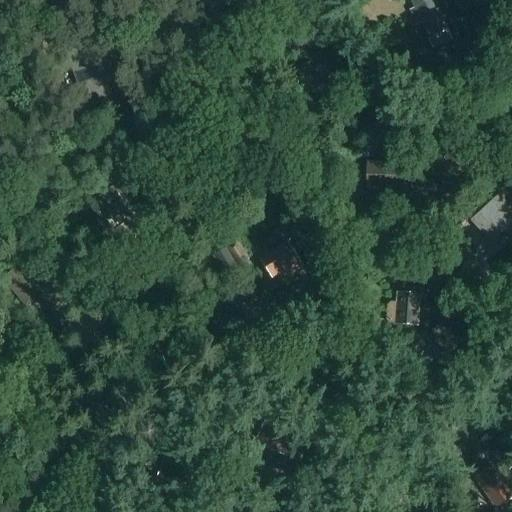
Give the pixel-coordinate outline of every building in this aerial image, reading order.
[(85,1),(85,0),(51,0),(54,9),(85,1)] [(441,9),(438,11),(434,0),(433,0),(409,0),(413,9),(409,11),(415,27),(421,24),(428,41),(429,40),(433,48),(453,40),(450,31),(441,9)] [(457,5),(454,0),(441,0),(447,10),(457,5)] [(0,55),(10,52),(0,30),(0,55)] [(93,95),(96,103),(110,98),(96,57),(83,62),(80,54),(65,59),(79,100),(93,95)] [(299,80),(303,88),(309,97),(313,95),(315,97),(325,91),(327,94),(338,86),(323,63),(313,69),(308,63),(298,70),(303,78),(299,80)] [(408,189),(408,167),(368,167),(368,177),(373,177),(373,188),(408,189)] [(116,226),(144,204),(125,179),(98,200),(116,226)] [(147,182),(137,189),(147,202),(157,195),(147,182)] [(511,240),(511,210),(498,196),(470,223),(491,245),(504,232),(511,240)] [(283,230),(274,236),(281,246),(290,240),(283,230)] [(281,246),(260,260),(273,280),(285,272),(290,279),(306,268),(300,259),(301,258),(290,240),(281,246)] [(226,250),(214,257),(226,276),(250,261),(238,241),(237,242),(227,247),(225,249),(226,250)] [(45,276),(35,285),(18,266),(3,280),(20,299),(42,322),(66,300),(45,276)] [(420,282),(405,281),(404,294),(398,293),(398,304),(391,303),(387,306),(387,320),(390,323),(397,324),(396,325),(417,326),(420,282)] [(462,342),(444,322),(429,336),(447,356),(462,342)] [(314,379),(342,363),(328,338),(299,355),(314,379)] [(271,452),(302,463),(310,441),(294,435),(296,428),(282,423),(271,452)] [(205,473),(166,457),(156,480),(195,497),(205,473)] [(511,492),(493,466),(476,479),(497,507),(511,495),(511,492)] [(445,511),(448,510),(442,502),(429,511),(445,511)]
